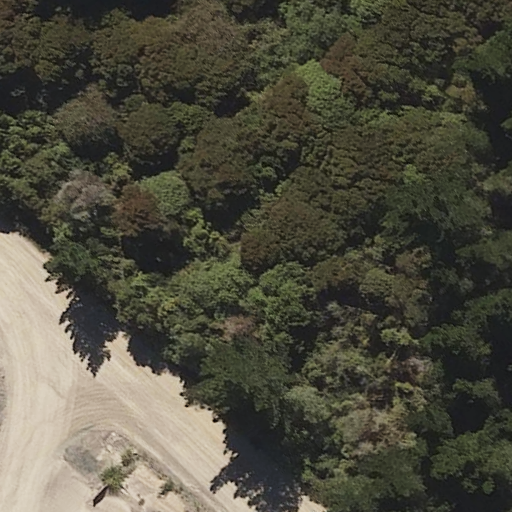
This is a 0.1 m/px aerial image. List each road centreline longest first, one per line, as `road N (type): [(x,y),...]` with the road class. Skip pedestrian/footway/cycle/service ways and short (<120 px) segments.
road 1 (track): [(0,264),(89,332),(265,511)]
road 2 (track): [(22,281),(38,388),(11,511)]
